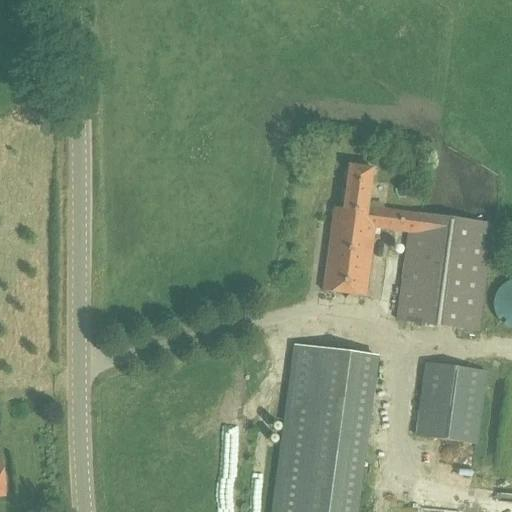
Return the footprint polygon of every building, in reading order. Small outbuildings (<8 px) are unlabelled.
[(396,320),(478,330),(492,224),(367,207),(372,168),(349,165),(343,211),(333,210),(322,290),(365,296),(374,229),(408,234),(396,320)] [(511,331),(511,280),(509,281),(505,283),(501,285),(498,288),(495,291),(493,295),(492,299),(491,304),(491,308),(492,312),(493,316),(496,320),(498,324),(501,327),(505,329),(509,331),(511,331)] [(272,511),(352,511),(375,356),(295,345),(272,511)] [(414,436),(477,445),(486,371),(425,364),(414,436)] [(277,421),(276,420),(275,420),(274,420),(273,420),(272,421),(271,421),(270,422),(270,423),(269,424),(269,425),(270,426),(270,427),(271,428),(272,429),(273,429),(274,430),(275,430),(276,429),(277,429),(278,428),(278,427),(279,426),(279,425),(279,424),(279,423),(278,422),(278,421),(277,421)] [(275,434),(274,434),(272,433),(271,433),(270,434),(269,434),(268,435),(268,436),(267,437),(267,438),(267,439),(267,440),(268,441),(269,442),(270,443),(271,443),(273,443),(274,443),(275,442),(276,441),(277,440),(277,439),(277,438),(277,436),(276,435),(275,435),(275,434)]
